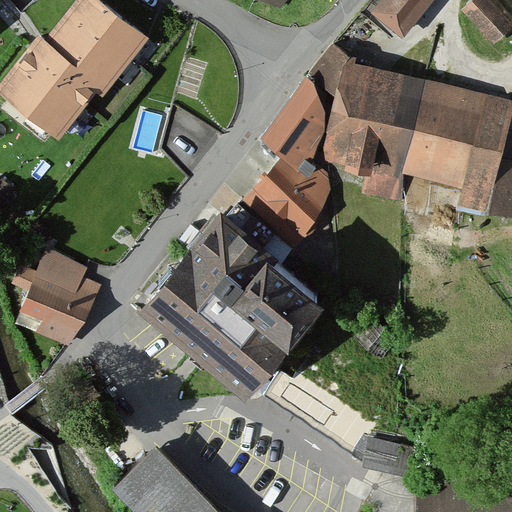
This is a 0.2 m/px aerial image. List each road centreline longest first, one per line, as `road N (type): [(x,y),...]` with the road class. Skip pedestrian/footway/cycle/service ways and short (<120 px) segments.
road 1 (residential): [(294,74),(77,348)]
road 2 (residential): [(192,0),(294,74)]
